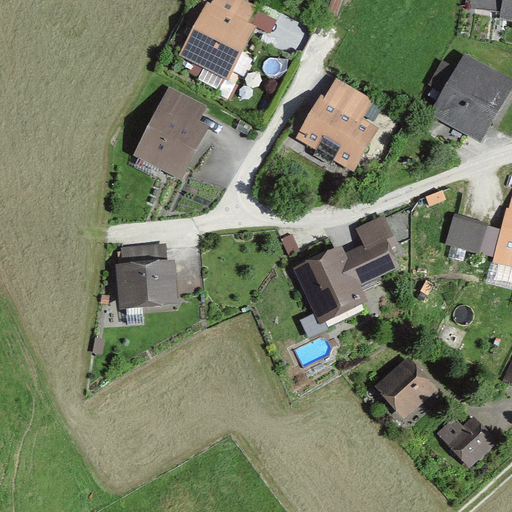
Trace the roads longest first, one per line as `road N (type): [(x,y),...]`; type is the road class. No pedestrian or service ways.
road 1 (residential): [(511,156),(331,223),(227,221)]
road 2 (residential): [(227,221),(325,35)]
